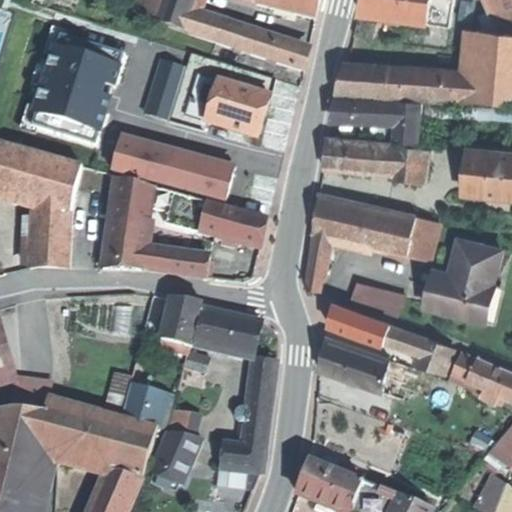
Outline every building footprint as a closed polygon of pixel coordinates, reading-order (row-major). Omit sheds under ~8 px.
[(191,34),(196,18),(201,0),(161,0),(154,21),(191,34)] [(321,0),(259,0),(258,5),(316,20),(321,1),(321,0)] [(366,0),(363,15),(429,24),(432,0),(366,0)] [(451,27),(454,0),(432,0),(429,24),(451,27)] [(511,0),(486,0),(501,34),(511,34),(511,0)] [(252,54),(257,37),(196,18),(191,34),(190,35),(252,54)] [(357,37),(376,41),(379,25),(360,21),(357,37)] [(511,34),(501,34),(476,32),(475,51),(474,77),(472,102),(511,103),(511,34)] [(473,49),(474,35),(447,33),(446,46),(473,49)] [(113,88),(116,89),(126,56),(61,36),(58,48),(55,47),(38,101),(41,102),(33,128),(97,148),(107,115),(105,114),(109,101),(113,88)] [(282,64),(287,46),(257,37),(252,54),(251,55),(282,64)] [(305,71),(310,53),(287,46),(282,64),(305,71)] [(160,64),(144,114),(167,121),(183,70),(160,64)] [(337,93),(472,102),(474,77),(344,68),(337,93)] [(272,97),(221,79),(207,121),(258,138),(264,119),(272,97)] [(396,122),(398,102),(339,99),(336,109),(334,119),(396,122)] [(422,104),(398,102),(396,122),(395,142),(420,144),(422,104)] [(397,146),(328,138),(327,152),(325,168),(393,176),(397,147),(397,146)] [(46,266),(70,268),(72,210),(82,168),(0,143),(0,193),(42,207),(39,268),(46,266)] [(226,207),(234,176),(175,159),(116,143),(108,174),(226,207)] [(421,186),(424,161),(425,150),(397,147),(393,176),(392,182),(421,186)] [(511,155),(469,151),(465,194),(511,197),(511,155)] [(421,186),(428,187),(431,161),(424,161),(421,186)] [(93,207),(112,208),(117,179),(97,173),(93,207)] [(144,272),(147,250),(154,208),(156,190),(117,179),(112,208),(103,270),(144,272)] [(165,224),(200,233),(208,204),(156,190),(154,208),(168,212),(165,224)] [(409,254),(417,217),(321,196),(314,235),(331,238),(408,256),(409,254)] [(200,233),(261,249),(264,237),(269,220),(208,204),(200,233)] [(84,269),(103,270),(112,208),(93,207),(84,269)] [(439,222),(417,217),(409,254),(431,259),(439,222)] [(331,238),(314,235),(304,286),(312,288),(320,289),(331,238)] [(449,286),(433,281),(426,305),(486,321),(496,285),(493,284),(502,251),(462,240),(452,274),(449,286)] [(144,272),(208,279),(211,258),(147,250),(144,272)] [(436,269),(433,281),(449,286),(452,274),(436,269)] [(354,301),(399,316),(404,300),(360,284),(354,301)] [(191,346),(202,303),(187,300),(171,297),(166,318),(163,330),(161,338),(162,339),(177,342),(191,346)] [(384,341),(391,323),(334,303),(332,314),(330,324),(383,344),(384,341)] [(195,345),(215,350),(231,353),(255,358),(258,341),(263,322),(203,309),(195,345)] [(0,387),(20,381),(0,312),(0,387)] [(420,348),(425,335),(391,323),(384,341),(407,349),(420,348)] [(455,347),(425,335),(420,348),(414,361),(444,373),(455,347)] [(324,352),(320,369),(383,391),(387,373),(390,359),(328,336),(324,352)] [(175,350),(177,342),(162,339),(160,346),(175,350)] [(189,352),(191,346),(177,342),(175,350),(189,353),(189,352)] [(484,359),(461,349),(452,371),(474,380),(484,359)] [(230,358),(231,353),(215,350),(214,355),(230,358)] [(209,357),(189,352),(189,353),(185,368),(204,373),(209,357)] [(274,384),(277,361),(255,358),(252,381),(274,384)] [(406,364),(390,359),(387,373),(404,379),(406,364)] [(511,370),(484,359),(474,380),(511,396),(511,370)] [(387,373),(383,391),(403,398),(409,381),(404,379),(387,373)] [(269,422),(274,384),(252,381),(248,407),(247,420),(269,422)] [(167,394),(131,383),(122,416),(122,417),(158,427),(167,394)] [(45,410),(44,412),(54,413),(59,401),(49,398),(45,410)] [(467,411),(435,398),(428,416),(461,428),(467,411)] [(122,417),(59,401),(54,413),(38,449),(108,469),(144,479),(158,427),(122,417)] [(509,411),(511,406),(511,405),(506,402),(502,407),(509,411)] [(246,422),(247,420),(248,407),(242,405),(238,409),(236,416),(240,420),(246,422)] [(170,430),(191,440),(202,419),(177,407),(170,430)] [(10,410),(0,409),(0,511),(22,511),(38,449),(54,413),(44,412),(17,410),(10,410)] [(266,448),(269,422),(247,420),(246,422),(243,445),(266,448)] [(511,426),(495,446),(511,460),(511,426)] [(170,430),(169,432),(148,475),(176,489),(198,443),(191,440),(170,430)] [(264,467),(266,448),(243,445),(230,444),(228,467),(248,469),(246,488),(254,491),(264,467)] [(349,511),(351,508),(364,480),(312,459),(304,478),(298,494),(337,511),(349,511)] [(144,479),(108,469),(89,511),(129,511),(144,482),(144,479)] [(475,510),(481,511),(511,511),(511,486),(488,477),(475,510)] [(359,511),(390,511),(399,494),(364,480),(351,508),(359,511)] [(428,511),(431,508),(399,494),(390,511),(428,511)]
